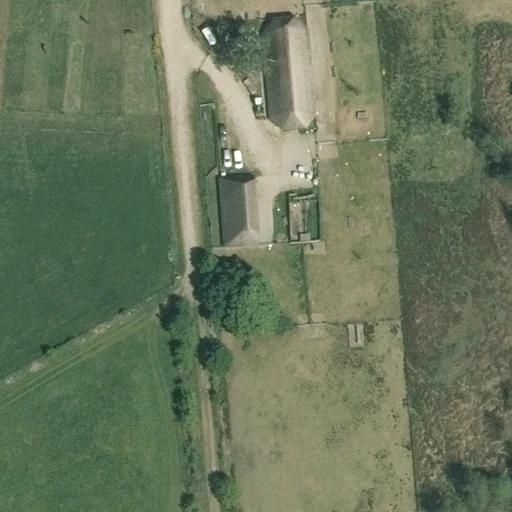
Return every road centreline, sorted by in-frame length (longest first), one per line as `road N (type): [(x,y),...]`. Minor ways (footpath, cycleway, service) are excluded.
road 1 (track): [(169,0),(193,288)]
road 2 (track): [(179,129),(0,119)]
